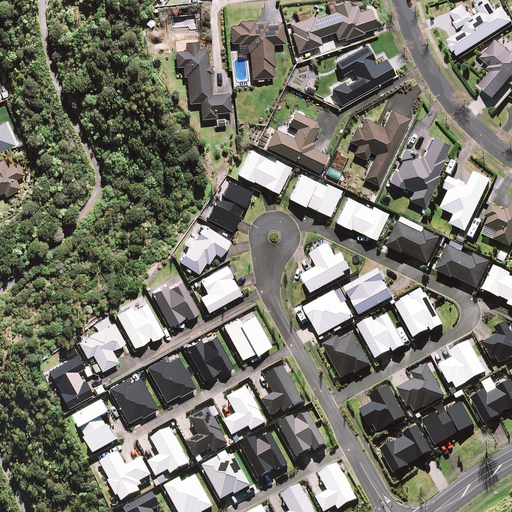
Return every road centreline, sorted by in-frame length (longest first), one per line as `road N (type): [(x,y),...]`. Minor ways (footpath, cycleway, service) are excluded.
road 1 (residential): [(282,224),(305,215),(460,292),(465,311),(324,400)]
road 2 (residential): [(291,345),(115,446)]
road 3 (residential): [(511,156),(451,101),(424,60),(401,0)]
road 4 (residential): [(101,381),(261,289)]
road 5 (residential): [(231,511),(351,445)]
